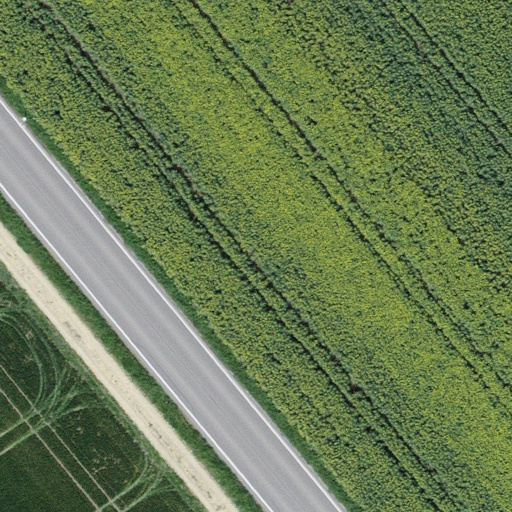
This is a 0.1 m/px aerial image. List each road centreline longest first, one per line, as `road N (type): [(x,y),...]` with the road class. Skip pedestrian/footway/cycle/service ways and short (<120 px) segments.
road 1 (secondary): [(298,511),(0,148)]
road 2 (track): [(222,511),(0,245)]
